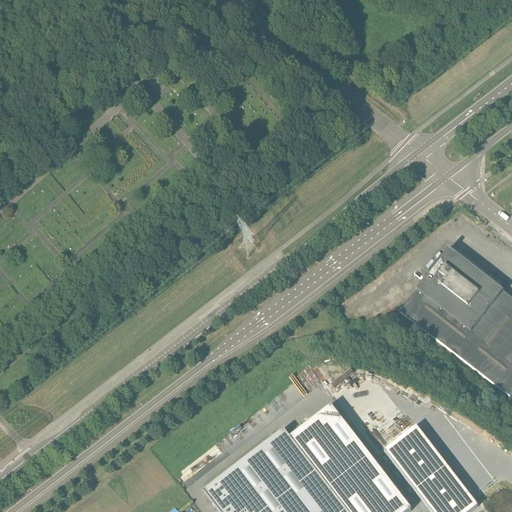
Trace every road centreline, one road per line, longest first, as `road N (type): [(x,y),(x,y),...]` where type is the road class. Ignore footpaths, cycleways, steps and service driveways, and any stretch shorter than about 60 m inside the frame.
road 1 (tertiary): [(12,511),(447,176)]
road 2 (tertiary): [(418,153),(0,485)]
road 3 (unclassified): [(418,153),(237,7),(214,0),(103,52),(0,139)]
road 4 (unknown): [(392,511),(313,427),(295,421),(267,431),(201,480),(204,511)]
